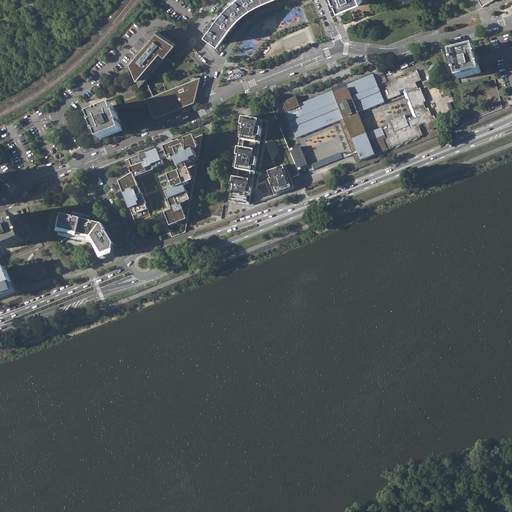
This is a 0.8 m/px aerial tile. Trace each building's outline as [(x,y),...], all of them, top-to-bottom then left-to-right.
[(223,12),(206,34),(220,44),(236,21),(240,17),(243,14),(247,11),(251,8),(255,6),(259,4),(263,2),(268,0),(235,0),(233,2),(230,5),(228,7),(223,12)] [(143,48),(131,62),(141,86),(145,81),(177,44),(170,39),(157,31),(143,48)] [(456,72),(458,79),(481,73),(479,66),(481,66),(480,64),(479,64),(477,57),(479,57),(478,54),(476,54),(475,47),(451,53),(453,60),(451,61),(452,63),(454,63),(456,70),(454,70),(454,73),(456,72)] [(384,139),(388,149),(390,148),(391,149),(393,149),(395,147),(394,147),(399,145),(402,144),(408,141),(410,141),(412,140),(417,137),(417,138),(419,138),(421,137),(420,136),(422,135),(419,126),(425,123),(428,131),(430,130),(433,130),(434,129),(434,128),(436,127),(435,124),(438,124),(435,117),(433,119),(432,116),(429,110),(427,111),(426,109),(424,102),(423,100),(425,99),(421,90),(419,91),(418,89),(416,82),(422,80),(418,72),(416,73),(415,71),(408,74),(409,76),(406,77),(402,76),(399,77),(397,79),(395,81),(392,83),(393,85),(389,86),(390,89),(387,90),(389,94),(387,95),(389,99),(401,94),(401,93),(404,92),(413,116),(407,119),(406,117),(404,118),(403,115),(392,120),(393,122),(391,123),(386,125),(386,126),(387,128),(383,130),(385,135),(386,138),(384,139)] [(300,104),(299,103),(286,108),(287,110),(286,110),(296,137),(339,120),(356,162),(388,149),(384,139),(386,138),(385,135),(370,141),(367,133),(358,112),(385,102),(374,74),(348,85),(349,87),(346,88),(344,89),(342,86),(338,88),(339,91),(337,92),(335,93),(333,90),(300,104)] [(201,79),(153,98),(147,101),(155,120),(195,104),(195,102),(201,79)] [(145,81),(141,86),(147,101),(153,98),(145,81)] [(284,102),(286,108),(299,103),(298,100),(297,96),(297,95),(283,101),(284,102)] [(112,106),(90,114),(92,121),(91,122),(92,124),(93,124),(96,131),(95,131),(95,133),(97,132),(100,138),(122,130),(119,124),(121,123),(120,121),(119,121),(116,115),(117,114),(116,111),(114,112),(112,106)] [(267,170),(285,163),(291,178),(299,175),(282,132),(277,118),(272,107),(252,115),(247,117),(264,120),(260,142),(259,151),(255,173),(254,181),(250,203),(274,193),(268,177),(270,177),(267,170)] [(260,142),(264,120),(247,117),(244,116),(240,139),(239,147),(235,169),(233,177),(230,200),(250,203),(254,181),(255,173),(259,151),(260,142)] [(287,130),(282,117),(277,118),(282,132),(287,130)] [(370,141),(385,135),(383,130),(382,127),(367,133),(370,141)] [(165,216),(170,229),(187,223),(183,212),(189,210),(190,203),(187,194),(191,192),(192,187),(194,185),(188,169),(197,165),(197,162),(194,155),(199,152),(195,140),(165,152),(167,156),(160,159),(159,154),(148,158),(147,157),(126,165),(133,178),(119,185),(136,227),(150,221),(149,220),(150,219),(145,207),(147,206),(135,180),(155,173),(154,171),(164,167),(163,163),(169,161),(171,166),(176,164),(179,170),(181,175),(169,180),(173,192),(166,196),(173,214),(165,216)] [(305,140),(300,142),(311,170),(316,168),(305,140)] [(291,178),(285,163),(267,170),(270,177),(268,177),(274,193),(294,186),(291,178)] [(62,214),(59,234),(96,243),(102,256),(103,258),(113,254),(115,245),(103,224),(62,214)] [(14,215),(0,220),(0,243),(2,248),(24,239),(21,233),(23,232),(22,230),(21,230),(19,224),(20,224),(18,221),(17,221),(14,215)] [(0,297),(5,295),(11,293),(16,291),(11,279),(10,276),(6,268),(5,268),(0,270),(0,297)]
